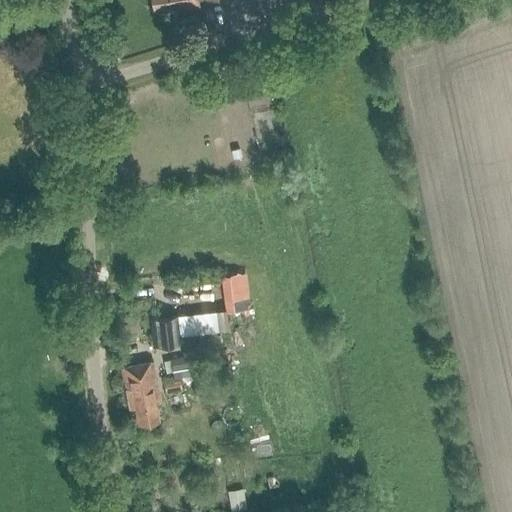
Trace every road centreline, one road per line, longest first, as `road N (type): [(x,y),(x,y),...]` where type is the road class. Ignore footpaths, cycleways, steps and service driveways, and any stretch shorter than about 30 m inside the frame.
road 1 (unclassified): [(114,511),(95,421),(88,318),(85,82)]
road 2 (unclassified): [(85,82),(355,0)]
